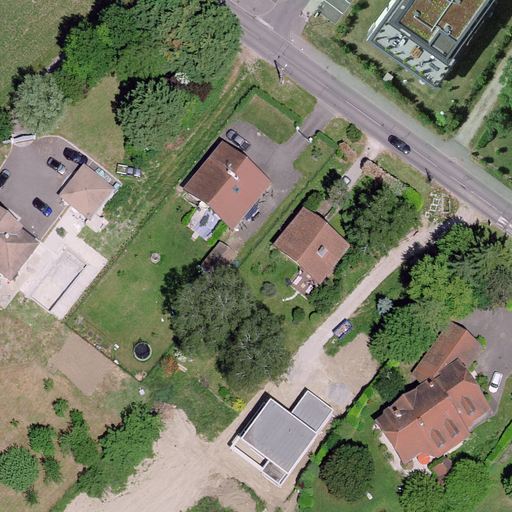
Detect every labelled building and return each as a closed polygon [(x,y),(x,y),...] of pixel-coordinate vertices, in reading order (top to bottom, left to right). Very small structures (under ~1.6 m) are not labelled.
[(497,0),(393,0),(368,37),(437,86),(497,0)] [(269,187),(224,150),(189,193),(234,229),(269,187)] [(84,171),(62,199),(68,203),(92,222),(114,194),(84,171)] [(348,249),(305,214),(277,249),(319,283),(348,249)] [(0,226),(0,276),(10,284),(34,253),(31,250),(0,226)] [(221,246),(203,268),(217,280),(235,257),(221,246)] [(465,336),(454,327),(420,372),(431,388),(390,415),(393,419),(384,425),(406,458),(420,449),(435,452),(464,432),(459,425),(483,408),(484,406),(462,372),(478,346),(465,336)] [(286,419),(268,405),(238,448),(286,484),(316,442),(313,440),(332,413),(305,393),(286,419)]
